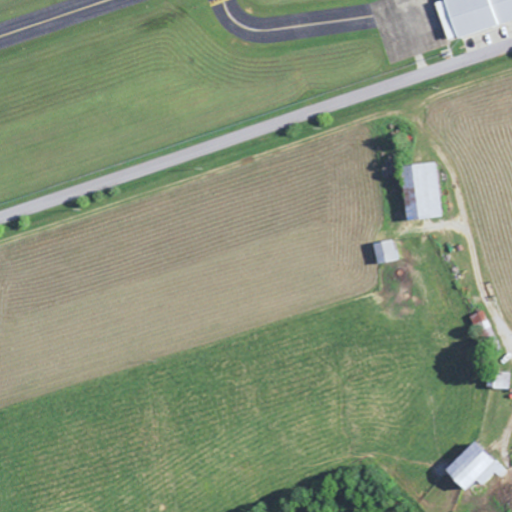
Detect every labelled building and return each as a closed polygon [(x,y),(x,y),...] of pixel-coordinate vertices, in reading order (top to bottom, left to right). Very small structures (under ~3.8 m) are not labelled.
[(511,0),(444,0),(456,37),(511,20),(511,0)] [(439,162),(403,164),(407,218),(443,216),(439,162)] [(398,261),(395,240),(375,242),(378,263),(398,261)] [(511,372),(495,371),(494,388),(510,389),(511,372)] [(445,473),(465,489),(474,478),(484,486),(495,472),(501,476),(507,469),(470,440),(445,473)]
